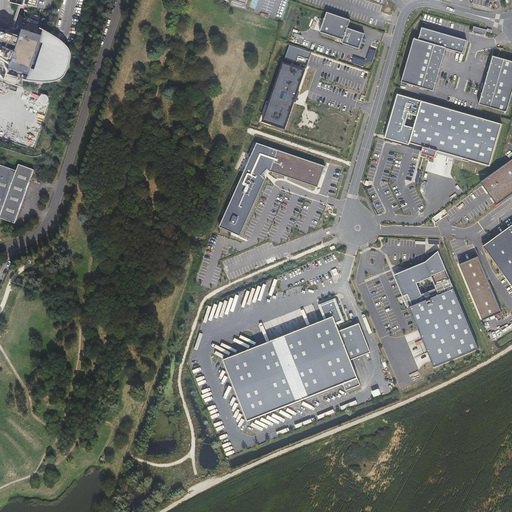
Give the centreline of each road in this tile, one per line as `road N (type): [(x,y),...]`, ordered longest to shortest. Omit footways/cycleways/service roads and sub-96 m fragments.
road 1 (track): [(511,346),(163,511)]
road 2 (track): [(347,231),(202,302),(182,382),(200,489)]
road 3 (unclassified): [(508,22),(426,2),(406,10),(351,196),(356,218)]
road 4 (unclassified): [(123,0),(47,222),(29,239),(0,248)]
